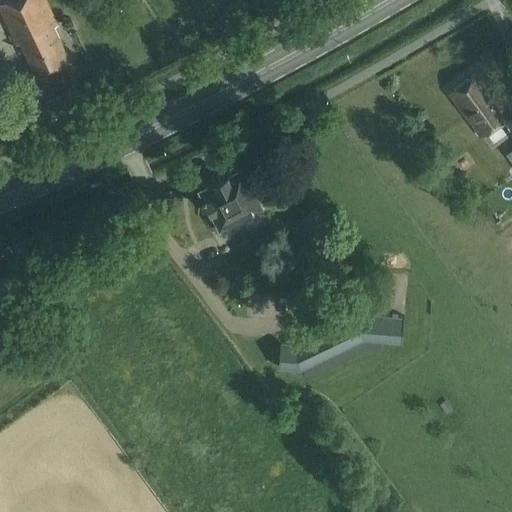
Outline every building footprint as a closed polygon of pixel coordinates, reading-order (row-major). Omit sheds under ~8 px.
[(6,0),(0,3),(0,7),(16,41),(21,39),(36,73),(69,58),(53,24),(57,22),(46,0),(6,0)] [(511,117),(510,114),(511,113),(479,69),(448,91),(480,136),(502,120),(511,133),(511,117)] [(262,205),(242,165),(200,187),(220,227),(262,205)] [(335,241),(325,223),(304,234),(313,251),(335,241)] [(346,288),(353,297),(369,286),(363,277),(346,288)] [(402,342),(404,316),(359,312),(295,342),(282,341),(279,366),(300,368),(363,338),(402,342)] [(29,511),(12,486),(0,494),(0,503),(5,511),(4,511),(29,511)]
